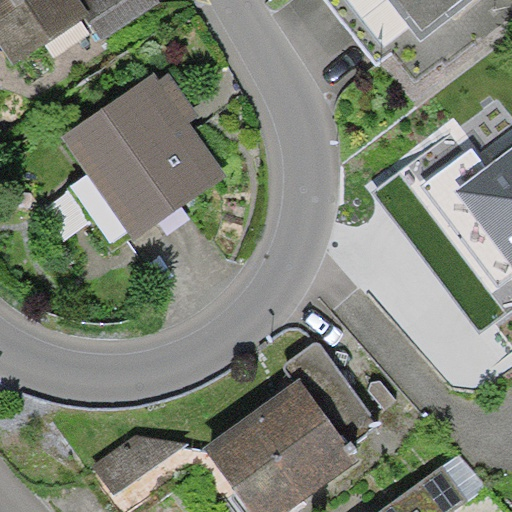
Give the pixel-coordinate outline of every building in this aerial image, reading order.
[(80,6),(76,0),(0,0),(0,48),(13,68),(89,19),(80,6)] [(157,0),(89,0),(80,6),(89,19),(104,42),(161,5),(157,0)] [(330,0),(380,63),(416,35),(422,42),(475,0),(330,0)] [(191,122),(200,115),(173,76),(164,82),(158,73),(59,140),(86,178),(74,187),(114,245),(130,235),(134,241),(229,177),(191,122)] [(395,175),(338,205),(357,241),(414,211),(395,175)] [(270,377),(284,396),(204,452),(246,511),(287,511),(354,465),(340,446),(373,423),(317,344),(270,377)] [(453,511),(466,503),(445,474),(391,511),(453,511)]
